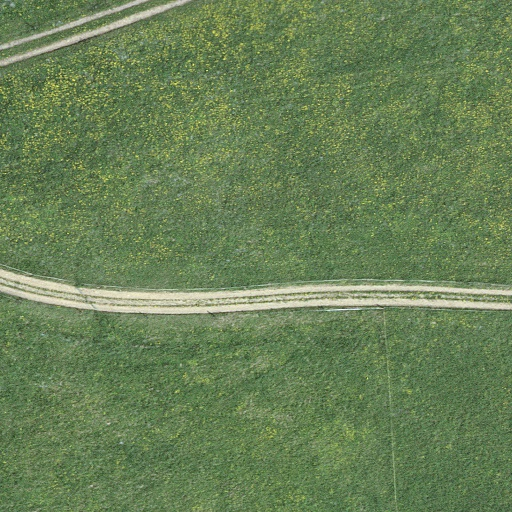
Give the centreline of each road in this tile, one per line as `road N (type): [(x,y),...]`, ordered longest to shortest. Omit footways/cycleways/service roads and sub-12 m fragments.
road 1 (track): [(511,299),(130,299),(0,279)]
road 2 (track): [(0,43),(124,0)]
